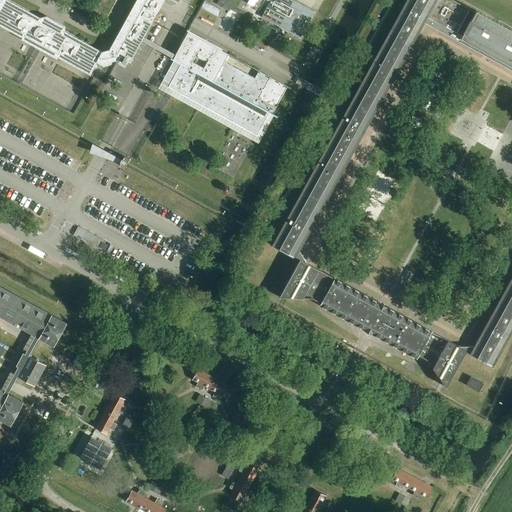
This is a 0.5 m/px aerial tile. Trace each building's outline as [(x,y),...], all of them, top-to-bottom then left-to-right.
[(57,57),(90,75),(97,62),(101,64),(118,59),(120,56),(130,61),(160,7),(163,0),(0,0),(0,26),(21,38),(21,40),(39,49),(57,59),(57,57)] [(229,11),(235,1),(233,0),(219,0),(217,5),(228,11),(229,11)] [(260,0),(265,2),(256,18),(300,42),(315,16),(285,0),(260,0)] [(468,9),(451,0),(406,0),(271,246),(295,258),(424,23),(511,71),(511,276),(474,346),(460,347),(447,340),(446,341),(431,333),(432,331),(384,305),(334,278),(333,279),(318,271),(319,270),(299,259),(284,286),(278,297),(311,298),(314,300),(320,304),(319,306),(368,333),(416,359),(418,355),(434,363),(432,367),(444,388),(461,357),(471,355),(493,367),(511,331),(511,31),(475,11),(461,37),(455,33),(468,9)] [(218,17),(221,11),(204,2),(201,8),(218,17)] [(224,62),(228,54),(188,31),(184,38),(174,58),(182,63),(169,87),(174,90),(257,136),(271,111),(275,113),(278,108),(276,107),(287,86),(259,70),(254,78),(224,62)] [(104,242),(77,227),(72,236),(99,250),(100,248),(105,251),(108,245),(103,243),(104,242)] [(66,324),(51,315),(51,314),(0,286),(0,419),(10,425),(23,402),(8,394),(0,389),(0,317),(38,339),(38,338),(53,347),(66,324)] [(46,365),(29,356),(28,355),(16,376),(34,386),(40,375),(46,365)] [(209,390),(215,379),(198,369),(192,380),(197,383),(195,387),(202,391),(204,387),(209,390)] [(145,378),(132,370),(129,376),(135,379),(134,380),(142,384),(145,378)] [(482,384),(469,378),(465,386),(477,393),(482,384)] [(227,399),(232,389),(215,379),(209,390),(215,393),(213,396),(219,400),(221,396),(227,399)] [(161,399),(165,391),(152,383),(148,391),(161,399)] [(105,411),(116,417),(118,412),(122,414),(126,407),(122,405),(125,400),(115,394),(105,411)] [(201,405),(205,398),(199,395),(196,402),(201,405)] [(206,408),(210,401),(205,398),(201,405),(206,408)] [(116,417),(105,411),(95,429),(106,434),(109,429),(113,431),(117,424),(113,422),(116,417)] [(124,421),(131,425),(134,420),(127,416),(124,421)] [(128,431),(131,425),(124,421),(121,427),(128,431)] [(239,478),(250,484),(260,467),(249,461),(246,467),(242,464),(238,471),(242,473),(239,478)] [(224,470),(231,474),(234,468),(227,465),(224,470)] [(409,488),(414,478),(397,469),(392,479),(397,482),(395,486),(401,490),(403,486),(409,488)] [(228,480),(231,474),(224,470),(221,476),(228,480)] [(241,502),(250,484),(239,478),(236,484),(233,482),(229,488),(233,490),(230,496),(241,502)] [(414,478),(409,488),(414,491),(412,495),(418,499),(421,495),(426,498),(431,487),(414,478)] [(153,492),(157,485),(152,482),(148,489),(153,492)] [(157,485),(153,492),(159,495),(163,488),(157,485)] [(143,511),(149,500),(143,497),(146,493),(139,490),(137,494),(131,491),(126,501),(143,511)] [(304,508),(312,511),(316,511),(318,509),(321,510),(325,504),(322,502),(325,496),(313,490),(304,508)] [(400,504),(404,497),(399,494),(394,501),(400,504)] [(404,497),(400,504),(406,507),(409,500),(404,497)] [(145,511),(164,511),(166,510),(161,507),(163,503),(156,499),(154,503),(149,500),(143,511),(145,511)]
